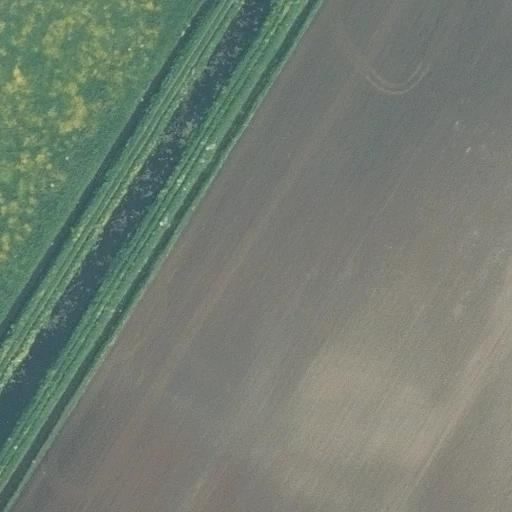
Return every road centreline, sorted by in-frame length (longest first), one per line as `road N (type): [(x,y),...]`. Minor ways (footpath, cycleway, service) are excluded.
road 1 (track): [(0,469),(289,0)]
road 2 (track): [(227,0),(0,367)]
